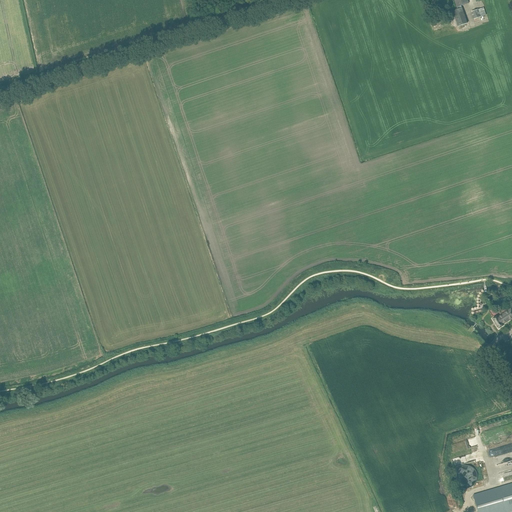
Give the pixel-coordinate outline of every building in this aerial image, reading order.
[(471,12),(474,20),(486,15),(484,7),(471,12)] [(498,328),(503,325),(502,324),(511,318),(511,317),(511,316),(511,315),(511,310),(511,308),(497,316),(497,315),(492,318),(498,328)] [(511,452),(511,443),(492,448),(494,457),(511,452)] [(474,487),(475,468),(460,467),(458,483),(466,484),(466,487),(474,487)] [(505,511),(511,510),(511,483),(473,495),(478,511),(505,511)]
